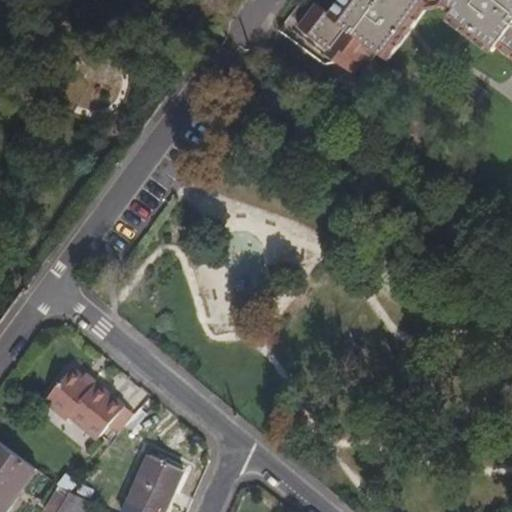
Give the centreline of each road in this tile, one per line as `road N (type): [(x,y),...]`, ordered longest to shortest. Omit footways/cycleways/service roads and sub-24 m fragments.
road 1 (residential): [(53,292),(214,73)]
road 2 (residential): [(232,441),(53,292)]
